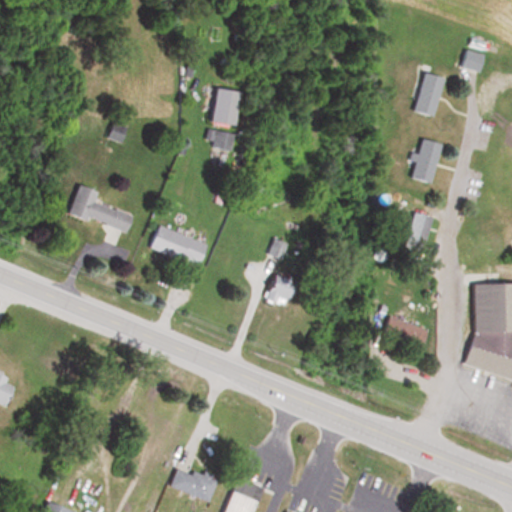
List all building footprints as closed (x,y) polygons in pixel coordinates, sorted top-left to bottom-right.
[(473,71),(479,55),(457,47),(451,64),(473,71)] [(423,115),(434,76),(414,70),(403,109),(423,115)] [(236,91),(206,86),(202,120),(231,124),(236,91)] [(229,146),(228,130),(204,131),(206,148),(229,146)] [(432,141),(410,138),(403,177),(425,181),(432,141)] [(91,189),(70,183),(60,213),(107,227),(104,238),(117,242),(126,213),(87,201),(91,189)] [(395,249),(414,254),(424,215),(404,210),(395,249)] [(151,222),(142,244),(192,264),(200,242),(151,222)] [(278,257),(283,243),(268,237),(263,251),(278,257)] [(278,283),(273,276),(261,285),(266,291),(262,295),(267,302),(282,292),(276,284),(278,283)] [(511,280),(465,281),(465,325),(456,357),(456,364),(507,378),(511,362),(511,280)] [(376,335),(417,346),(422,327),(380,316),(376,335)] [(0,379),(1,380),(0,382),(0,384),(8,388),(0,399),(0,379)] [(172,472),(187,477),(188,473),(198,476),(199,473),(215,478),(204,505),(188,499),(189,497),(165,488),(172,472)] [(219,511),(247,511),(251,503),(253,504),(258,491),(232,479),(227,492),(228,493),(219,511)] [(71,511),(38,501),(33,511),(71,511)]
